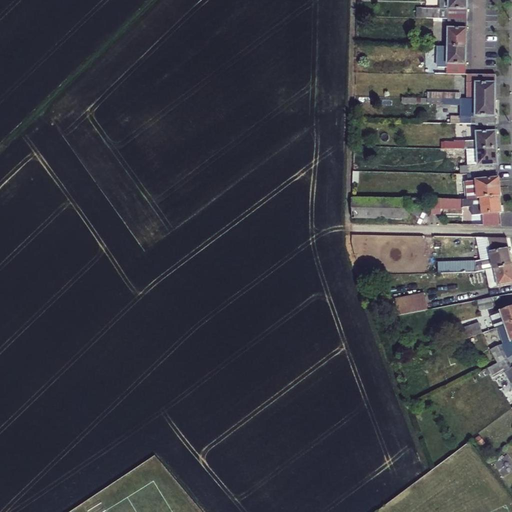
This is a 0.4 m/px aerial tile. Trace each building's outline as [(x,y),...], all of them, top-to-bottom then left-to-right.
[(451,0),(451,21),(469,21),(468,0),(451,0)] [(451,21),(451,48),(468,49),(469,21),(451,21)] [(468,49),(451,48),(442,48),(442,76),(468,76),(468,49)] [(496,102),(497,77),(468,76),(467,101),(472,101),(496,102)] [(495,125),(496,102),(472,101),(472,116),(452,116),(452,125),(478,125),(495,125)] [(478,125),(478,131),(479,147),(497,143),(495,125),(478,125)] [(497,143),(479,147),(482,163),(499,150),(497,143)] [(501,161),(499,150),(482,163),(482,165),(501,161)] [(481,181),(484,197),(503,195),(501,178),(481,181)] [(484,212),(486,225),(507,226),(503,195),(484,197),(467,200),(354,197),(354,213),(391,214),(392,208),(411,209),(411,205),(475,207),(476,213),(484,212)] [(504,246),(474,245),(476,266),(434,269),(434,279),(475,277),(483,275),(505,271),(504,246)] [(484,290),(506,289),(505,271),(483,275),(484,290)] [(425,294),(395,297),(396,315),(427,312),(425,294)] [(451,296),(454,307),(465,304),(463,294),(451,296)] [(481,312),(479,301),(467,304),(470,315),(481,312)] [(495,329),(511,322),(511,320),(508,309),(490,315),(495,329)] [(511,322),(495,329),(501,344),(492,349),(499,361),(511,354),(511,346),(510,340),(511,339),(511,322)] [(466,332),(480,329),(478,324),(465,327),(466,332)] [(511,385),(511,354),(499,361),(491,366),(498,378),(505,374),(511,386),(511,385)]
